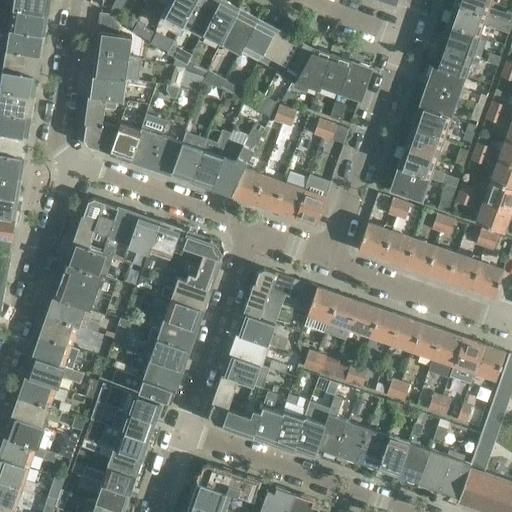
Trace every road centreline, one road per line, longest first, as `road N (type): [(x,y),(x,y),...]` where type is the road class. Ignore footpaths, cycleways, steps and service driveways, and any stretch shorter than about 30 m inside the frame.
road 1 (residential): [(413,511),(182,430)]
road 2 (residential): [(327,257),(403,40)]
road 3 (residential): [(0,369),(69,162)]
road 4 (residential): [(182,430),(254,228)]
road 5 (residential): [(254,228),(69,162)]
road 6 (residential): [(508,325),(327,257)]
road 7 (residential): [(69,162),(52,140),(76,0)]
